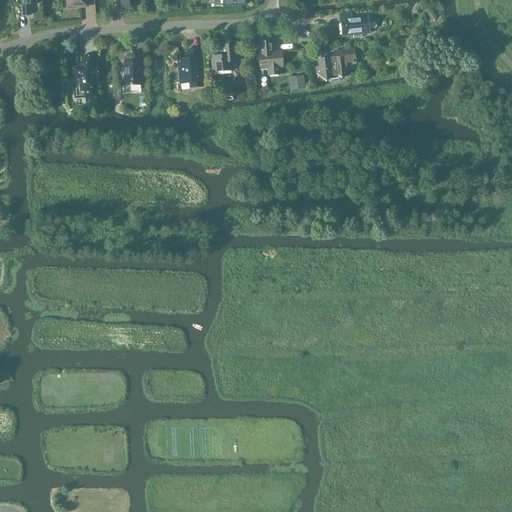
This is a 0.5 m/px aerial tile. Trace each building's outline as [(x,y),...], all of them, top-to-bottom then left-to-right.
[(37,4),(36,0),(22,0),(23,5),(21,5),(22,16),(30,16),(29,5),(37,4)] [(66,0),(68,9),(87,7),(86,0),(66,0)] [(431,8),(426,11),(432,21),(437,17),(431,8)] [(352,17),(351,13),(339,15),(342,37),(353,36),(353,38),(362,37),(361,32),(369,31),(368,15),(352,17)] [(271,42),(259,43),(260,54),(259,54),(260,69),(265,69),(266,76),(277,75),(277,67),(282,67),(281,52),(273,53),(271,42)] [(213,72),(231,71),(230,62),(236,62),(235,45),(221,46),(222,56),(212,57),(213,72)] [(201,77),(199,49),(187,50),(188,59),(178,60),(180,84),(190,83),(190,88),(202,87),(201,77)] [(319,67),(316,68),(317,75),(319,76),(318,77),(318,78),(318,79),(318,80),(318,81),(319,81),(319,82),(320,82),(321,82),(322,82),(323,82),(323,81),(324,81),(326,82),(328,80),(330,82),(339,81),(341,79),(342,77),(343,78),(344,78),(345,78),(346,78),(347,77),(347,76),(348,76),(348,75),(348,74),(348,73),(347,73),(347,72),(348,71),(347,65),(356,64),(354,50),(339,51),(340,59),(338,59),(336,61),(333,62),(328,58),(318,59),(319,67)] [(125,86),(141,85),(140,70),(143,70),(142,54),(128,55),(129,62),(123,63),(125,86)] [(68,68),(67,71),(68,77),(69,77),(71,78),(69,80),(77,85),(75,87),(76,91),(76,92),(76,93),(77,93),(77,94),(78,94),(78,95),(79,95),(79,96),(80,96),(81,96),(82,96),(85,96),(85,97),(86,107),(96,106),(95,96),(94,81),(97,80),(96,56),(82,58),(82,65),(76,65),(76,66),(70,67),(68,68)] [(49,84),(62,82),(60,68),(47,69),(49,84)] [(108,87),(109,102),(120,101),(119,87),(108,87)]
